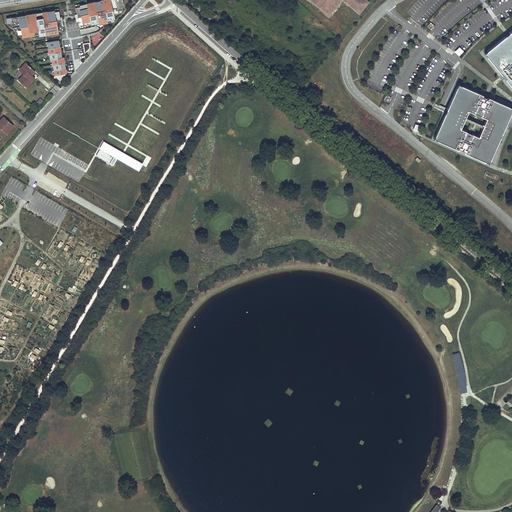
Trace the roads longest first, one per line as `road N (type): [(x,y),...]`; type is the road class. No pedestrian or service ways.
road 1 (unclassified): [(174,0),(511,283)]
road 2 (residential): [(124,24),(0,163)]
road 3 (track): [(0,359),(20,357),(63,272),(13,224)]
